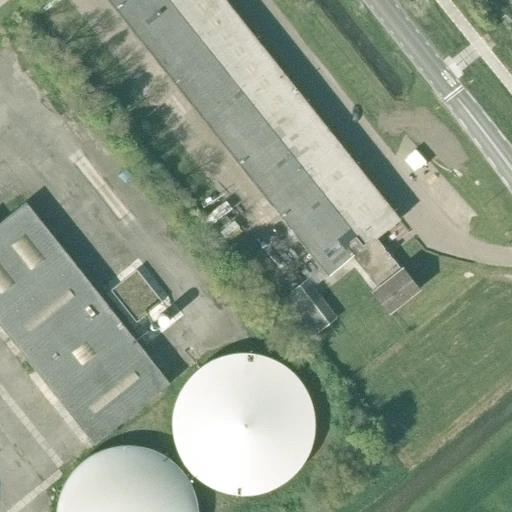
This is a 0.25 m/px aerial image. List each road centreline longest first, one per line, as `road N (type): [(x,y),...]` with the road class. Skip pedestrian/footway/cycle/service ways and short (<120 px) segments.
road 1 (unclassified): [(511,255),(436,236),(391,191),(253,0)]
road 2 (primary): [(511,173),(376,0)]
